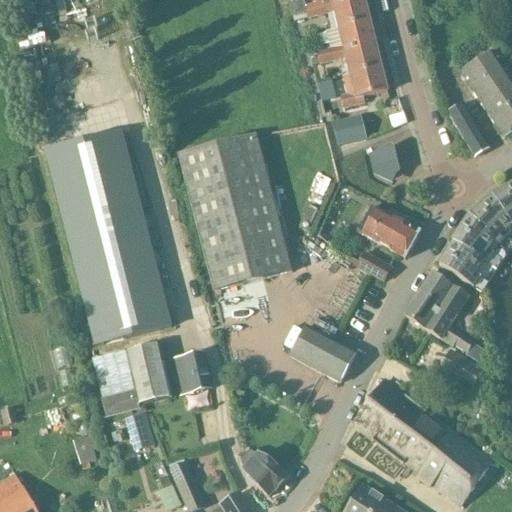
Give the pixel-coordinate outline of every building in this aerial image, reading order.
[(330,0),(331,2),(319,5),(322,18),(334,14),(333,7),(360,0),(330,0)] [(370,23),(363,0),(360,0),(333,7),(334,14),(338,31),(370,23)] [(309,21),(322,18),(319,5),(306,8),(309,21)] [(333,63),(346,60),(344,54),(376,47),(370,23),(338,31),(343,48),(330,52),(333,63)] [(381,70),(376,47),(344,54),(346,60),(350,77),(381,70)] [(333,63),(330,52),(317,55),(320,66),(333,63)] [(511,137),(511,80),(494,54),(461,77),(505,142),(511,137)] [(381,70),(350,77),(345,79),(349,98),(342,100),(344,112),(366,106),(364,100),(387,94),(381,70)] [(329,82),(315,86),(320,104),(333,100),(329,82)] [(447,116),(474,161),(491,151),(464,106),(447,116)] [(349,132),(335,136),(338,148),(352,145),(349,132)] [(123,136),(45,156),(94,349),(173,330),(123,136)] [(258,137),(178,158),(214,295),(293,274),(258,137)] [(346,159),(357,195),(390,186),(380,149),(346,159)] [(511,187),(494,199),(511,228),(511,187)] [(503,244),(503,243),(501,241),(511,230),(511,228),(494,199),(491,201),(490,200),(471,218),(495,245),(498,249),(503,244)] [(377,211),(376,212),(362,238),(405,262),(420,236),(377,211)] [(495,245),(471,218),(469,221),(468,220),(452,244),(484,266),(487,268),(490,262),(486,259),(495,245)] [(484,266),(452,244),(452,245),(453,246),(439,269),(474,292),(478,285),(473,283),(484,266)] [(364,254),(357,267),(356,270),(384,285),(393,270),(364,254)] [(405,318),(441,342),(442,341),(466,356),(473,345),(449,329),(468,300),(432,276),(405,318)] [(291,358),(340,385),(356,356),(307,329),(291,358)] [(226,343),(238,385),(259,379),(246,337),(226,343)] [(171,398),(159,346),(126,353),(138,406),(171,398)] [(450,351),(440,367),(472,388),(482,372),(450,351)] [(138,406),(126,353),(125,352),(91,360),(106,420),(140,412),(138,406)] [(173,362),(173,365),(180,398),(212,391),(204,355),(173,362)] [(354,427),(417,475),(449,432),(386,383),(354,427)] [(13,411),(1,413),(2,418),(4,429),(18,426),(14,410),(13,411)] [(125,422),(124,422),(132,450),(149,445),(141,417),(125,422)] [(492,465),(449,432),(417,475),(461,509),(492,465)] [(73,443),(80,467),(98,462),(91,438),(73,443)] [(275,494),(287,481),(268,463),(252,454),(240,457),(244,475),(250,481),(269,499),(274,493),(275,494)] [(161,464),(153,468),(162,488),(170,485),(161,464)] [(185,465),(169,472),(181,499),(199,491),(187,464),(185,465)] [(172,487),(158,493),(166,511),(171,511),(181,507),(172,487)] [(374,511),(382,501),(363,488),(346,511),(374,511)] [(36,511),(25,491),(0,504),(0,511),(36,511)] [(198,511),(206,508),(199,491),(181,499),(186,511),(198,511)] [(216,511),(251,511),(240,495),(219,508),(220,509),(216,511)] [(374,511),(399,511),(382,501),(374,511)]
